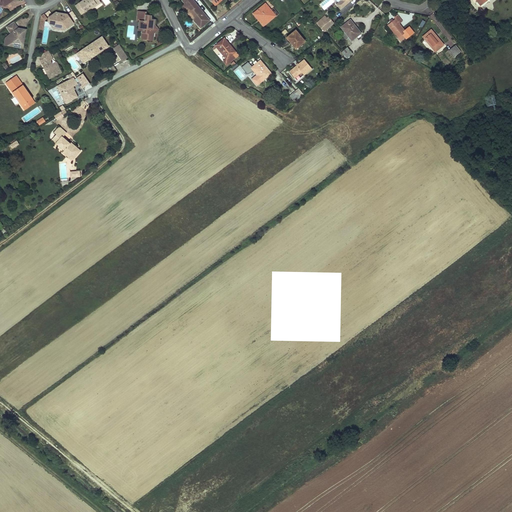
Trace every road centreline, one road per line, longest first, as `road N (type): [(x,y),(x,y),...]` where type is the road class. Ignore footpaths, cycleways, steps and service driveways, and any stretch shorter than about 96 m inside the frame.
road 1 (track): [(0,243),(123,146),(91,89)]
road 2 (track): [(137,511),(0,398)]
